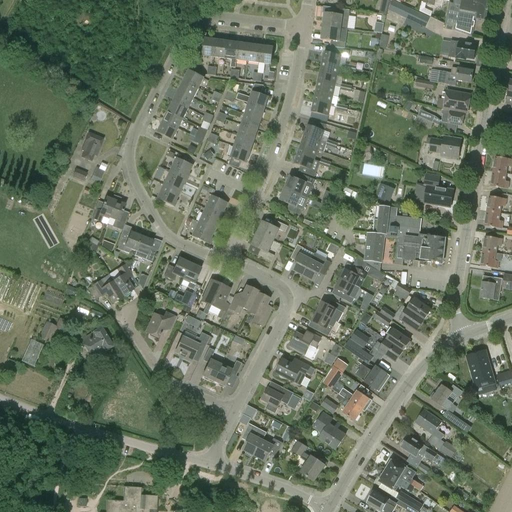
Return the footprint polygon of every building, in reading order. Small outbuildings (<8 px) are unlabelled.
[(422,0),(422,3),(421,2),(419,12),(431,17),(432,12),(425,9),(426,4),(433,6),(434,0),(442,0),(443,0),(442,0),(422,0)] [(454,0),(454,3),(450,2),(445,25),(455,27),(454,31),(472,37),(475,19),(485,20),(488,0),(454,0)] [(425,28),(429,19),(393,2),(388,11),(425,28)] [(334,15),(324,14),(323,27),(347,30),(349,11),(335,9),(334,15)] [(330,48),(344,49),(347,30),(323,27),(321,40),(331,42),(330,48)] [(389,37),(382,35),(379,48),(386,50),(389,37)] [(214,58),(216,40),(205,39),(203,56),(214,58)] [(225,59),(227,42),(216,40),(214,58),(225,59)] [(235,69),(236,61),(239,43),(227,42),(225,59),(232,60),(231,68),(235,69)] [(239,43),(236,61),(248,63),(250,45),(239,43)] [(458,44),(450,43),(448,58),(456,59),(456,60),(465,61),(465,59),(474,60),(476,45),(458,43),(458,44)] [(250,45),(248,63),(259,64),(261,46),(250,45)] [(273,48),(261,46),(259,64),(271,66),(273,48)] [(339,67),(341,56),(346,57),(348,58),(349,52),(333,49),(332,54),(324,53),(322,63),(339,67)] [(420,57),(419,64),(432,65),(433,59),(420,57)] [(320,73),(337,77),(339,67),(322,63),(320,73)] [(438,85),(455,87),(456,81),(471,84),(473,72),(458,69),(458,70),(451,69),(451,74),(439,73),(438,85)] [(189,71),(183,82),(199,89),(204,79),(189,71)] [(337,77),(320,73),(318,83),(335,87),(337,77)] [(434,90),(435,84),(417,81),(416,87),(434,90)] [(178,92),(194,100),(199,89),(183,82),(178,92)] [(316,93),(333,97),(335,87),(318,83),(316,93)] [(255,85),(250,98),(238,94),(236,100),(248,104),(265,110),(269,98),(261,96),(264,87),(255,85)] [(194,100),(178,92),(173,102),(189,110),(194,100)] [(359,92),(357,102),(363,103),(365,93),(359,92)] [(470,95),(446,92),(444,110),(464,114),(467,114),(470,95)] [(331,107),(337,108),(337,110),(341,111),(342,107),(338,106),(338,104),(332,103),(333,97),(316,93),(314,103),(331,107)] [(189,110),(173,102),(168,112),(184,120),(189,110)] [(329,117),(331,107),(314,103),(311,113),(319,115),(318,120),(327,121),(328,117),(329,117)] [(265,110),(248,104),(245,115),(262,120),(265,110)] [(444,110),(441,123),(440,127),(455,134),(456,126),(462,127),(464,114),(444,110)] [(418,116),(433,123),(435,118),(420,111),(418,116)] [(184,120),(168,112),(163,122),(179,130),(184,120)] [(262,120),(245,115),(241,126),(258,131),(262,120)] [(430,130),(433,123),(418,116),(415,122),(430,130)] [(511,119),(504,118),(502,130),(511,131),(511,119)] [(174,140),(179,130),(163,122),(158,133),(174,140)] [(328,140),(322,138),(324,132),(326,125),(323,125),(321,131),(308,126),(305,136),(327,143),(326,146),(331,147),(332,143),(338,144),(337,147),(338,144),(328,141),(328,140)] [(258,131),(241,126),(238,136),(255,142),(258,131)] [(208,131),(200,128),(196,138),(203,142),(205,138),(208,131)] [(355,141),(356,134),(349,132),(347,139),(355,141)] [(97,147),(100,148),(103,140),(88,134),(82,151),(84,152),(82,158),(91,162),(97,147)] [(255,142),(238,136),(234,147),(251,153),(255,142)] [(327,143),(305,136),(302,145),(318,151),(324,153),(326,146),(327,143)] [(451,158),(458,159),(461,140),(444,137),(443,141),(431,139),(429,153),(441,155),(440,157),(451,159),(451,158)] [(318,151),(302,145),(298,155),(314,160),(318,151)] [(247,164),(251,153),(234,147),(231,158),(247,164)] [(370,149),(361,151),(364,163),(373,161),(370,149)] [(209,153),(203,157),(207,162),(212,158),(209,153)] [(314,160),(298,155),(295,165),(311,170),(316,172),(320,162),(314,160)] [(510,175),(511,168),(511,162),(511,159),(495,157),(493,172),(507,174),(510,175)] [(177,158),(170,172),(188,180),(190,174),(189,174),(193,166),(177,158)] [(100,185),(105,171),(97,168),(91,181),(100,185)] [(72,178),(84,182),(87,173),(76,169),(72,178)] [(188,180),(170,172),(164,185),(180,193),(184,185),(185,186),(188,180)] [(506,182),(507,174),(493,172),(491,187),(508,189),(509,183),(506,182)] [(308,198),(315,181),(297,173),(295,179),(290,177),(285,188),(302,195),(308,198)] [(427,187),(427,188),(419,186),(417,201),(424,202),(424,204),(451,208),(454,190),(436,188),(437,184),(439,184),(440,177),(426,175),(424,186),(427,187)] [(380,184),(375,198),(389,204),(395,190),(380,184)] [(177,201),(180,193),(164,185),(157,199),(175,207),(178,201),(177,201)] [(302,195),(285,188),(280,201),(289,205),(287,210),(300,216),(303,210),(308,198),(302,195)] [(106,225),(109,218),(117,197),(113,196),(111,201),(106,198),(103,204),(99,202),(92,220),(101,224),(101,223),(106,225)] [(212,196),(205,209),(223,217),(226,212),(224,211),(228,203),(212,196)] [(117,197),(109,218),(114,220),(112,227),(123,231),(129,214),(123,211),(125,206),(119,204),(121,199),(117,197)] [(489,197),(487,212),(501,214),(502,207),(505,207),(506,199),(489,197)] [(397,218),(398,209),(376,207),(373,232),(368,231),(367,235),(368,235),(384,237),(384,235),(398,237),(394,265),(403,266),(404,260),(443,265),(445,239),(420,236),(421,221),(397,218)] [(223,217),(205,209),(199,223),(215,231),(219,223),(220,223),(223,217)] [(500,222),(501,214),(487,212),(484,226),(502,229),(503,222),(500,222)] [(129,254),(131,250),(136,252),(142,238),(130,233),(132,228),(125,226),(130,214),(129,214),(123,231),(121,237),(122,238),(117,250),(129,254)] [(263,222),(257,234),(274,241),(279,230),(285,233),(288,227),(274,221),(272,226),(263,222)] [(317,226),(305,221),(303,225),(315,230),(317,226)] [(212,238),(215,231),(199,223),(193,237),(210,245),(213,239),(212,238)] [(268,253),(274,241),(257,234),(252,246),(261,250),(258,256),(272,262),(274,256),(268,253)] [(384,237),(368,235),(367,235),(364,262),(380,272),(384,237)] [(485,237),(483,252),(497,254),(498,247),(501,247),(502,240),(485,237)] [(91,238),(89,242),(97,246),(99,243),(91,238)] [(150,249),(153,242),(142,238),(136,252),(142,254),(141,259),(146,261),(152,263),(156,251),(150,249)] [(114,245),(108,243),(106,249),(112,251),(114,245)] [(292,270),(303,276),(311,260),(300,254),(303,248),(298,245),(291,259),(296,261),(292,270)] [(496,262),(497,254),(483,252),(480,267),(497,269),(499,262),(496,262)] [(315,254),(311,260),(303,276),(315,282),(319,274),(325,276),(332,263),(326,261),(326,259),(315,254)] [(177,276),(183,279),(190,264),(179,259),(175,268),(169,266),(164,277),(170,279),(174,281),(177,276)] [(133,276),(125,264),(109,275),(110,277),(113,282),(123,297),(134,290),(127,280),(133,276)] [(201,269),(190,264),(183,279),(179,286),(187,289),(187,288),(193,290),(196,285),(194,284),(201,269)] [(351,273),(345,270),(340,280),(355,288),(359,290),(368,275),(354,268),(351,273)] [(511,275),(505,274),(504,280),(503,287),(511,288),(511,275)] [(113,304),(123,297),(113,282),(110,277),(102,282),(101,280),(92,286),(88,289),(95,300),(99,297),(100,298),(106,294),(113,304)] [(502,280),(484,277),(481,299),(499,302),(502,280)] [(355,288),(340,280),(335,290),(343,294),(341,299),(352,305),(354,300),(359,290),(355,288)] [(206,315),(207,316),(220,285),(211,281),(202,300),(208,303),(203,314),(206,315)] [(411,293),(399,284),(395,290),(407,299),(411,293)] [(221,285),(220,285),(207,316),(211,306),(221,311),(218,318),(223,320),(228,309),(223,307),(230,291),(220,287),(221,285)] [(74,289),(67,286),(65,292),(72,295),(74,289)] [(239,314),(242,308),(249,311),(257,294),(258,294),(258,293),(246,287),(241,299),(235,296),(229,309),(239,314)] [(187,307),(192,295),(186,292),(180,304),(187,307)] [(269,300),(258,294),(257,294),(249,311),(248,313),(255,316),(253,322),(263,327),(269,314),(263,311),(269,300)] [(414,299),(407,310),(424,321),(431,311),(414,299)] [(322,303),(317,313),(332,320),(337,311),(341,313),(343,314),(345,309),(344,308),(333,302),(331,307),(322,303)] [(380,314),(383,315),(392,322),(396,316),(384,308),(380,314)] [(417,332),(424,321),(407,310),(400,320),(417,332)] [(203,321),(206,315),(203,314),(203,313),(198,311),(196,317),(203,321)] [(162,318),(154,315),(146,333),(158,339),(164,327),(170,330),(176,318),(165,313),(162,318)] [(317,313),(313,321),(312,322),(320,327),(318,332),(328,337),(331,332),(333,328),(329,326),(332,320),(317,313)] [(360,322),(367,325),(371,316),(364,313),(360,322)] [(388,327),(392,322),(383,315),(379,321),(388,327)] [(194,320),(188,317),(185,323),(191,326),(194,320)] [(39,338),(50,343),(56,330),(62,333),(62,334),(68,337),(67,339),(75,342),(78,334),(64,328),(67,322),(59,319),(55,326),(46,322),(39,338)] [(209,334),(212,328),(206,325),(203,331),(209,334)] [(81,340),(92,360),(113,347),(101,328),(81,340)] [(393,330),(386,340),(403,352),(406,348),(407,348),(408,348),(411,344),(410,343),(410,342),(410,341),(393,330)] [(357,331),(351,340),(364,349),(370,339),(357,331)] [(307,332),(304,337),(297,334),(290,347),(305,355),(310,345),(316,348),(321,339),(307,332)] [(182,338),(175,353),(185,358),(184,360),(191,363),(192,361),(196,363),(197,364),(199,360),(202,355),(205,347),(207,343),(210,337),(208,337),(201,334),(199,339),(196,338),(194,343),(182,338)] [(35,366),(42,343),(29,340),(22,363),(35,366)] [(356,356),(368,365),(373,358),(362,350),(363,349),(350,340),(344,348),(356,356)] [(377,342),(374,348),(379,351),(395,363),(403,352),(386,340),(382,346),(377,342)] [(327,363),(333,366),(337,357),(338,358),(343,348),(336,344),(327,363)] [(202,377),(213,382),(221,366),(216,364),(217,360),(212,357),(215,352),(209,349),(203,362),(208,364),(202,377)] [(466,356),(476,390),(495,384),(485,351),(466,356)] [(315,370),(310,367),(310,366),(296,359),(293,365),(283,360),(276,374),(294,383),(298,374),(305,377),(306,374),(312,376),(315,370)] [(222,362),(221,366),(213,382),(224,387),(230,374),(235,377),(241,364),(236,362),(233,367),(222,362)] [(390,377),(387,375),(376,368),(373,372),(363,365),(355,376),(366,383),(365,383),(376,391),(377,391),(379,393),(390,377)] [(343,374),(333,367),(323,384),(332,390),(343,374)] [(500,389),(511,385),(511,371),(496,375),(500,389)] [(272,382),(268,389),(262,401),(269,404),(266,409),(275,414),(281,402),(288,406),(287,406),(295,410),(300,399),(293,396),(294,394),(272,382)] [(447,400),(448,398),(451,400),(454,396),(458,398),(462,392),(453,386),(449,391),(441,386),(436,394),(434,393),(430,398),(432,399),(432,400),(448,411),(453,404),(447,400)] [(343,389),(342,391),(339,395),(362,411),(370,400),(358,392),(354,397),(343,389)] [(346,409),(342,414),(355,422),(362,411),(339,395),(336,400),(342,404),(341,405),(346,409)] [(326,398),(321,406),(333,415),(338,407),(326,398)] [(473,402),(469,399),(464,405),(469,409),(473,402)] [(319,407),(313,403),(310,409),(316,413),(319,407)] [(424,411),(416,424),(441,441),(444,435),(437,430),(442,423),(424,411)] [(250,417),(244,414),(241,421),(246,424),(250,417)] [(314,427),(323,433),(319,438),(336,450),(346,436),(330,425),(333,420),(324,414),(314,427)] [(447,420),(458,428),(462,423),(451,415),(447,420)] [(243,451),(254,457),(263,441),(255,437),(258,431),(254,429),(248,426),(242,439),(247,442),(243,451)] [(421,461),(424,456),(436,464),(442,468),(447,461),(441,457),(408,437),(405,442),(404,441),(400,447),(421,461)] [(274,446),(263,441),(254,457),(266,463),(270,454),(276,457),(283,444),(277,441),(274,446)] [(307,463),(300,473),(314,482),(325,466),(311,457),(310,457),(304,453),(307,448),(298,442),(292,451),(301,457),(300,459),(307,463)] [(457,449),(446,442),(440,451),(452,458),(457,449)] [(413,474),(414,472),(393,459),(386,471),(402,480),(406,483),(409,485),(409,484),(412,480),(415,475),(413,474)] [(420,464),(417,469),(426,475),(429,470),(420,464)] [(395,492),(402,480),(386,471),(379,482),(395,492)] [(412,480),(409,484),(418,490),(420,491),(423,486),(412,480)] [(414,488),(418,490),(409,484),(409,485),(406,490),(411,493),(414,488)] [(150,511),(156,511),(157,511),(158,497),(144,496),(141,496),(142,489),(124,487),(123,502),(106,501),(105,511),(150,511)] [(376,511),(378,511),(392,511),(397,504),(374,492),(373,493),(372,492),(367,501),(368,502),(367,504),(377,509),(376,511)] [(400,492),(395,499),(409,508),(416,511),(419,511),(423,506),(414,501),(400,492)] [(86,500),(78,499),(77,507),(85,508),(86,500)] [(415,511),(398,502),(397,504),(407,510),(407,511),(406,511),(415,511)]
